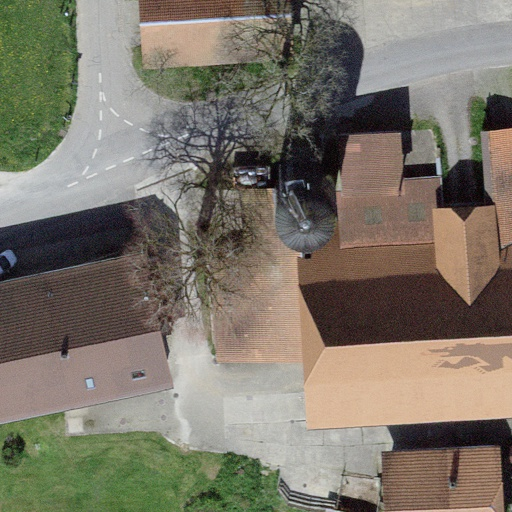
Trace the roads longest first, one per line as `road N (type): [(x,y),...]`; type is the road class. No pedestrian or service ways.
road 1 (residential): [(511,58),(431,65),(108,174)]
road 2 (unclassified): [(100,0),(108,174)]
